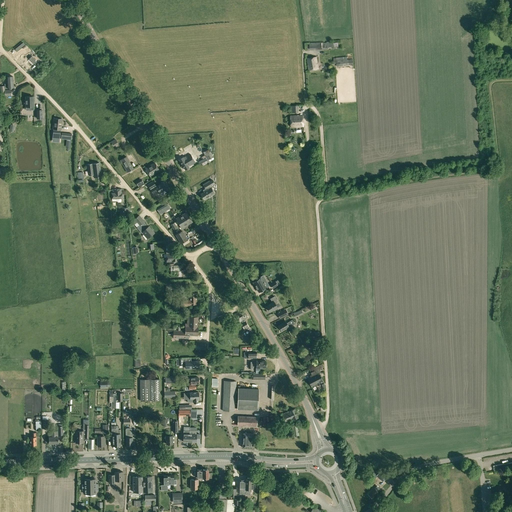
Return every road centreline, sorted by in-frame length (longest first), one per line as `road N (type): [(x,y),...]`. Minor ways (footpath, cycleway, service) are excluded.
road 1 (secondary): [(324,449),(268,332),(71,0)]
road 2 (track): [(315,201),(498,171),(490,85),(511,80)]
road 3 (track): [(190,257),(0,47)]
road 4 (track): [(202,456),(209,284),(190,257)]
road 5 (primary): [(0,463),(202,456)]
road 6 (unclassified): [(368,511),(414,468),(511,449)]
